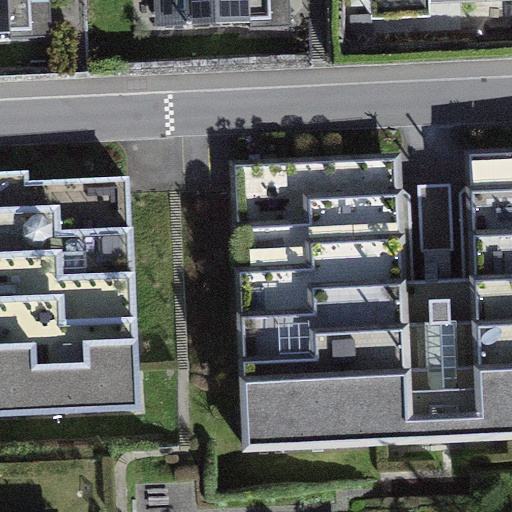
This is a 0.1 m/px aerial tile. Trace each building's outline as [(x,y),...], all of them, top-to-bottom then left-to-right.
[(0,0),(0,51),(38,51),(37,0),(0,0)] [(278,40),(277,0),(162,0),(164,42),(278,40)] [(511,16),(511,0),(379,0),(380,21),(511,16)] [(450,312),(455,450),(511,447),(511,163),(473,165),(478,311),(450,312)] [(256,456),(455,450),(450,312),(422,313),(416,167),(246,173),(256,456)] [(0,434),(145,429),(136,188),(0,193),(0,434)]
